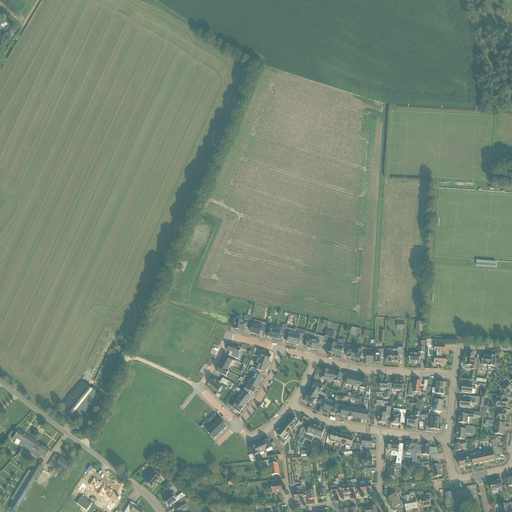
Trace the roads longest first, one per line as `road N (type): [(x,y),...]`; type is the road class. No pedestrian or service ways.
road 1 (track): [(127,354),(252,61)]
road 2 (unclassified): [(159,511),(0,383)]
road 3 (residential): [(453,374),(362,370),(316,358)]
